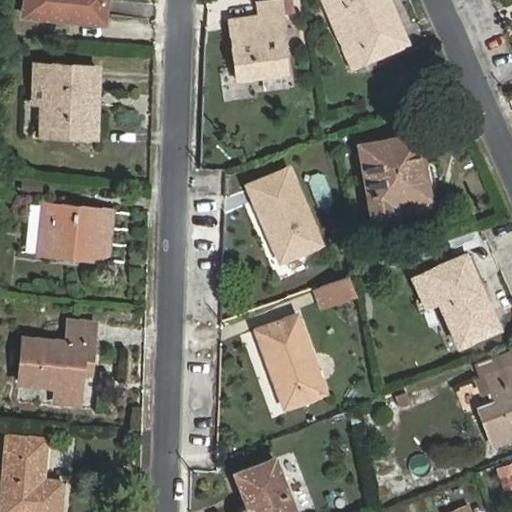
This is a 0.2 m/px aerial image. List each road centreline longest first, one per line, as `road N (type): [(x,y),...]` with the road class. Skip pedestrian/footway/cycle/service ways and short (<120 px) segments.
road 1 (residential): [(164,511),(180,0)]
road 2 (residential): [(436,0),(511,168)]
